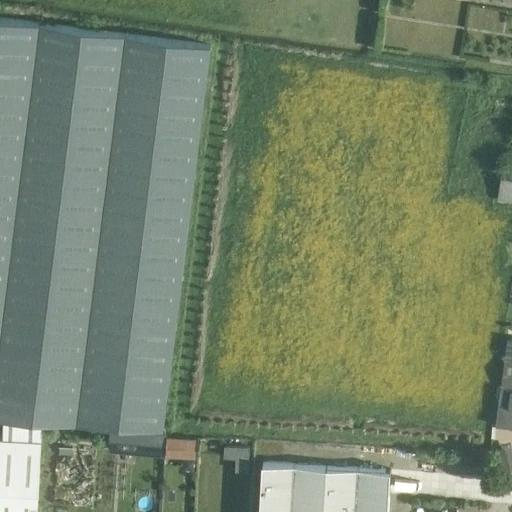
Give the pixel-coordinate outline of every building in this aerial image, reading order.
[(2,439),(41,441),(42,421),(163,428),(212,44),(0,17),(0,418),(3,419),(2,439)] [(511,180),(499,179),(496,202),(511,204),(511,180)] [(505,361),(502,386),(504,386),(511,386),(511,361),(507,361),(505,361)] [(511,389),(501,388),(496,426),(511,428),(511,389)] [(125,434),(109,433),(108,451),(166,456),(168,437),(125,433),(125,434)] [(175,437),(168,437),(166,456),(186,458),(187,449),(175,448),(175,437)] [(0,511),(37,511),(40,449),(41,441),(2,439),(0,438),(0,511)] [(248,472),(250,447),(224,446),(223,458),(235,459),(235,471),(248,472)] [(388,511),(391,469),(261,462),(258,511),(388,511)]
